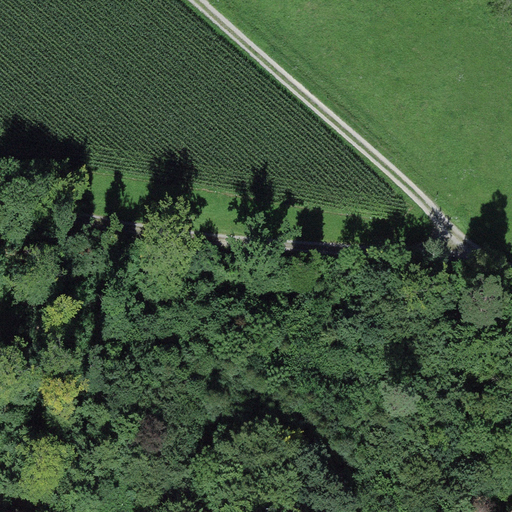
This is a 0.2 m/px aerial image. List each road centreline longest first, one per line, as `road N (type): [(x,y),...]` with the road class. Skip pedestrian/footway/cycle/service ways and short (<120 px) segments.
road 1 (track): [(0,187),(260,246),(472,252)]
road 2 (track): [(198,0),(437,210),(472,252),(511,268)]
